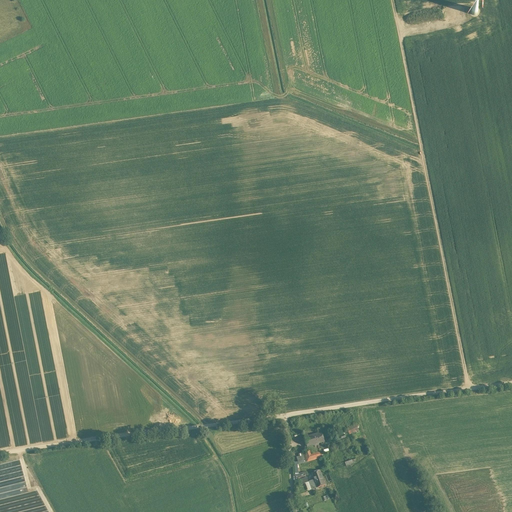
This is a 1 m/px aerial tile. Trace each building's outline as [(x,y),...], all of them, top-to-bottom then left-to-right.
[(358,424),(347,429),(349,434),(359,430),(357,427),(359,426),(358,424)] [(308,436),(304,438),(307,447),(325,442),(321,433),(308,436)] [(309,451),(303,453),(306,462),(315,460),(313,454),(310,455),(309,451)] [(303,453),(298,454),(299,457),(297,457),(299,464),(306,463),(306,462),(303,453)] [(325,485),(320,470),(312,473),(314,480),(309,481),(312,490),(325,485)]
